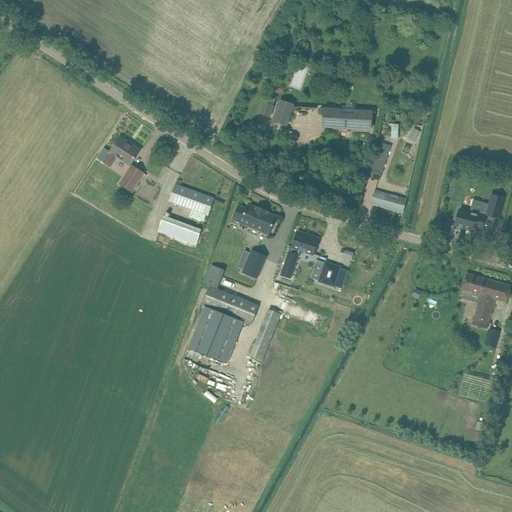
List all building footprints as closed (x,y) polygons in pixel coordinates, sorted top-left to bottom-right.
[(272,121),(287,126),(294,104),(280,99),(272,121)] [(273,106),(273,105),(262,102),(258,113),(269,117),(273,106)] [(323,126),(340,128),(341,121),(353,121),(353,128),(370,129),(371,112),(354,111),(354,114),(341,114),(342,110),(324,109),(323,126)] [(389,136),(396,138),(398,127),(391,126),(389,136)] [(129,166),(140,151),(120,137),(110,152),(104,148),(97,158),(109,166),(115,157),(129,166)] [(372,169),(382,172),(392,145),(382,142),(372,169)] [(141,177),(144,179),(146,175),(132,166),(119,185),(131,193),(141,177)] [(452,179),(479,187),(483,176),(455,168),(452,179)] [(214,198),(175,184),(169,201),(208,215),(214,198)] [(375,190),(374,194),(372,204),(403,213),(406,199),(375,190)] [(459,210),(455,225),(465,228),(464,230),(465,230),(466,231),(466,230),(471,231),(471,232),(473,232),(474,227),(481,229),(482,225),(485,214),(496,217),(498,218),(503,199),(491,195),(487,211),(471,207),(469,212),(459,210)] [(232,219),(269,235),(277,216),(267,212),(268,211),(257,207),(256,208),(248,204),(246,208),(238,205),(232,219)] [(163,215),(157,232),(196,246),(202,229),(163,215)] [(318,241),(297,233),(296,233),(291,247),(292,248),(290,255),(297,258),(299,249),(313,254),(318,241)] [(257,279),(267,256),(252,250),(242,273),(257,279)] [(318,282),(333,288),(341,267),(325,261),(318,282)] [(217,289),(224,271),(211,266),(204,284),(209,286),(217,289)] [(280,281),(290,285),(294,274),(283,271),(280,281)] [(506,303),(511,286),(466,273),(461,291),(481,296),(474,320),(488,324),(495,300),(506,303)] [(250,324),(258,306),(217,289),(209,286),(202,306),(205,307),(243,321),(250,324)] [(416,289),(412,296),(417,299),(421,292),(416,289)] [(226,363),(243,321),(205,307),(189,348),(226,363)] [(247,356),(262,362),(281,314),(268,310),(254,343),(253,343),(247,356)] [(496,347),(500,333),(489,330),(485,344),(496,347)] [(463,348),(455,345),(452,352),(460,355),(463,348)] [(466,375),(460,394),(488,402),(494,383),(466,375)]
